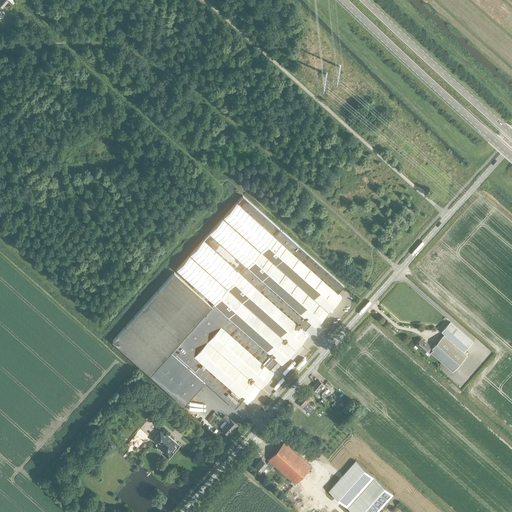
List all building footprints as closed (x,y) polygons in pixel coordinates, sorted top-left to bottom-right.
[(184,405),(205,382),(235,408),(243,399),(247,402),(273,372),(269,369),(277,360),(282,364),(308,334),(304,330),(311,323),(315,326),(342,296),(338,292),(344,285),(299,246),(298,247),(285,236),(287,235),(243,196),(176,270),(218,307),(216,309),(174,272),(113,341),(184,405)] [(427,343),(421,339),(419,341),(418,341),(417,343),(417,344),(416,345),(422,349),(421,350),(425,353),(427,351),(430,354),(431,352),(453,371),(468,355),(464,352),(473,342),(451,322),(442,332),(444,335),(432,348),(430,347),(431,346),(427,343)] [(319,379),(315,383),(329,396),(335,390),(330,386),(327,389),(323,385),(324,384),(319,379)] [(329,396),(315,383),(311,388),(317,393),(319,391),(322,394),(321,396),(325,400),(329,396)] [(306,393),(302,398),(313,408),(315,405),(313,402),(311,404),(309,402),(312,399),(306,393)] [(313,408),(302,398),(298,402),(304,408),(307,404),(309,406),(307,408),(310,411),(313,408)] [(339,404),(336,401),(335,400),(331,405),(336,409),(336,408),(341,412),(339,414),(342,416),(346,410),(344,408),(339,404)] [(232,431),(237,425),(230,419),(230,420),(225,415),(222,418),(227,423),(222,429),(229,435),(232,431)] [(175,449),(178,445),(173,441),(172,441),(167,437),(168,435),(160,429),(152,439),(157,443),(155,444),(158,446),(156,448),(159,451),(161,449),(164,451),(162,453),(165,455),(166,454),(169,457),(175,450),(175,449)] [(295,483),(310,466),(284,442),(268,460),(269,461),(267,463),(262,458),(255,465),(261,470),(266,465),(267,467),(271,462),(295,483)] [(356,460),(336,483),(329,490),(353,511),(376,511),(393,494),(356,460)]
